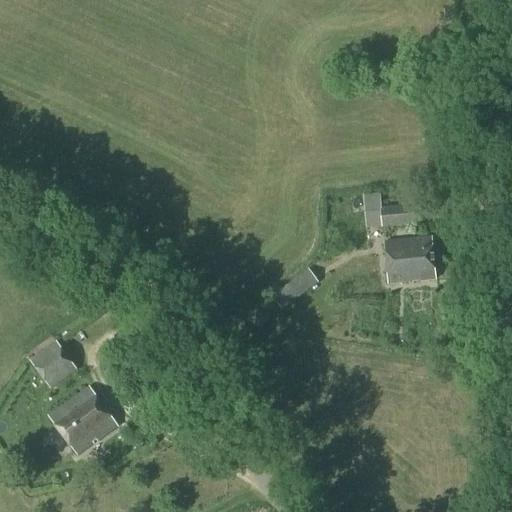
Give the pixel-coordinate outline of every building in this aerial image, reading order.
[(416,205),(379,208),(381,228),(417,224),(416,205)] [(387,284),(435,280),(431,238),(384,243),(387,284)] [(281,311),(316,284),(306,271),(271,298),(281,311)] [(326,290),(291,313),(299,324),(334,301),(326,290)] [(49,390),(76,371),(55,342),(28,362),(49,390)] [(77,457),(117,427),(88,388),(48,417),(77,457)]
